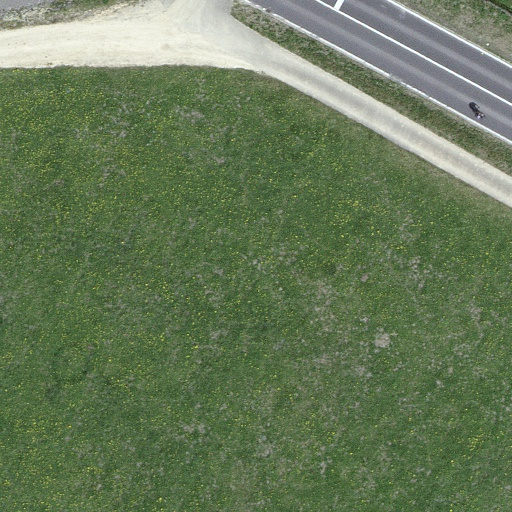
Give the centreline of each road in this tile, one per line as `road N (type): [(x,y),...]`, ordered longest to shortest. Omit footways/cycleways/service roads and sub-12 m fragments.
road 1 (track): [(511,191),(169,5)]
road 2 (secondary): [(313,0),(511,108)]
road 3 (track): [(0,49),(169,5)]
